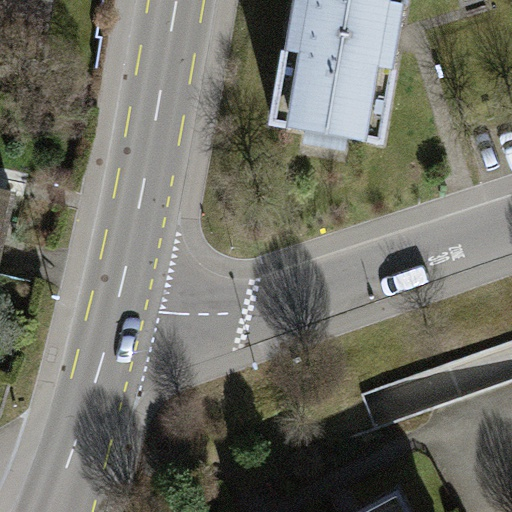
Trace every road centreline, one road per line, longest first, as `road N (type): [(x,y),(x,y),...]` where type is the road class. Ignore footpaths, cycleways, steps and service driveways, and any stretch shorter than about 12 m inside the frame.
road 1 (unclassified): [(117,312),(240,313),(511,218)]
road 2 (primary): [(117,312),(172,0)]
road 3 (primary): [(64,485),(117,312)]
